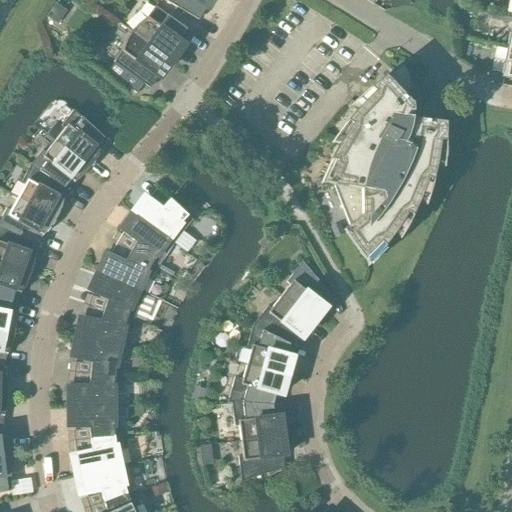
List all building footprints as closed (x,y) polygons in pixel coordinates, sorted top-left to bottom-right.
[(210,0),(163,0),(198,20),(205,8),(205,9),(210,0)] [(131,32),(170,60),(183,43),(182,43),(190,32),(155,6),(147,18),(142,21),(137,25),(133,29),(131,32)] [(170,60),(131,32),(130,34),(127,39),(125,44),(123,50),(114,62),(115,63),(108,72),(137,94),(144,84),(149,88),(157,77),(158,78),(170,60)] [(395,232),(412,217),(419,200),(432,181),(436,163),(445,142),(445,123),(446,123),(413,119),(412,104),(408,102),(409,101),(405,97),(411,87),(411,88),(412,88),(411,82),(409,76),(407,70),(403,64),(385,77),(370,89),(374,92),(358,108),(347,122),(351,125),(339,144),(331,160),(336,162),(328,184),(333,184),(349,226),(343,230),(343,229),(343,230),(364,259),(381,243),(384,247),(395,232)] [(65,105),(60,112),(67,117),(72,110),(65,105)] [(106,140),(74,110),(61,127),(65,130),(55,141),(87,166),(99,150),(99,149),(106,140)] [(30,165),(67,190),(73,181),(74,182),(87,166),(55,141),(46,153),(42,150),(30,165)] [(18,198),(52,217),(62,199),(67,190),(30,165),(21,182),(25,185),(18,198)] [(132,212),(174,243),(183,231),(193,220),(170,199),(161,209),(147,198),(146,197),(141,202),(136,206),(132,212)] [(0,227),(36,244),(42,235),(43,235),(52,217),(18,198),(11,211),(6,209),(0,220),(0,227)] [(174,243),(132,212),(128,217),(124,223),(121,230),(123,231),(137,241),(131,252),(158,268),(165,256),(174,243)] [(36,244),(0,227),(0,263),(27,273),(34,254),(33,254),(36,244)] [(96,272),(144,294),(145,292),(140,290),(146,278),(150,280),(158,268),(131,252),(124,262),(109,255),(108,254),(103,259),(100,265),(96,272)] [(331,295),(329,293),(302,262),(286,282),(290,285),(281,297),(312,321),(324,305),(331,295)] [(27,273),(0,263),(0,298),(15,303),(19,292),(20,293),(27,273)] [(144,294),(96,272),(94,277),(92,284),(90,292),(92,292),(107,299),(104,311),(133,320),(138,307),(144,294)] [(312,321),(281,297),(271,309),(268,306),(252,326),(292,345),(299,337),(299,338),(312,321)] [(15,303),(0,298),(0,331),(10,334),(14,314),(13,314),(15,303)] [(74,337),(121,347),(124,333),(129,334),(133,320),(104,311),(100,322),(83,318),(82,318),(79,324),(76,330),(74,337)] [(292,345),(252,326),(246,349),(250,351),(245,365),(284,376),(290,356),(289,356),(292,345)] [(0,363),(4,364),(6,353),(6,354),(10,334),(0,331),(0,363)] [(121,347),(74,337),(73,343),(73,350),(73,353),(73,358),(75,358),(91,362),(90,374),(121,377),(123,363),(118,362),(121,347)] [(284,376),(245,365),(239,379),(234,377),(228,402),(275,406),(278,395),(279,395),(284,376)] [(121,377),(90,374),(89,386),(72,386),(70,386),(69,391),(68,397),(67,402),(67,407),(115,407),(115,392),(120,392),(121,377)] [(275,406),(228,402),(227,403),(231,404),(234,427),(239,426),(241,441),(280,436),(277,416),(275,406)] [(90,438),(121,435),(120,422),(115,422),(115,407),(67,407),(67,412),(68,417),(69,423),(70,428),(72,427),(89,427),(90,438)] [(121,435),(90,438),(91,451),(75,455),(73,455),(73,460),(73,465),(73,471),(74,476),(121,465),(118,451),(123,450),(121,435)] [(280,436),(241,441),(243,456),(238,457),(241,482),(283,468),(282,457),(280,436)] [(7,457),(0,457),(0,493),(10,491),(8,477),(9,477),(7,457)] [(121,465),(74,476),(75,480),(77,485),(79,490),(82,495),(83,495),(100,491),(104,502),(133,492),(129,479),(124,480),(121,465)] [(222,478),(212,479),(213,488),(223,487),(222,478)] [(166,484),(146,491),(149,499),(169,492),(166,484)] [(133,492),(104,502),(106,511),(135,511),(133,508),(138,506),(133,492)]
